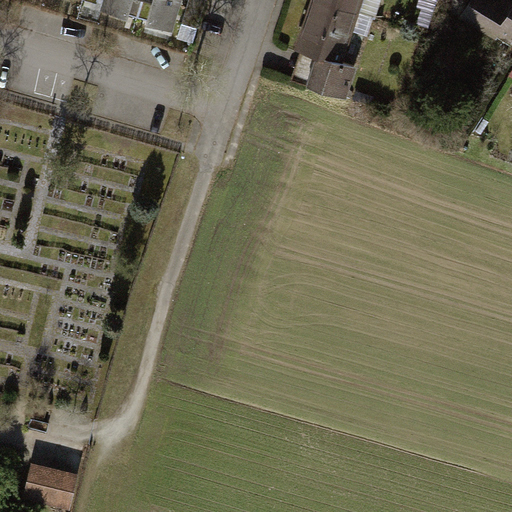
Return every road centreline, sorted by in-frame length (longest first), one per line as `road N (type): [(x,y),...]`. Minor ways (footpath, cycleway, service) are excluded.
road 1 (track): [(209,157),(125,408),(104,450),(89,454)]
road 2 (residential): [(0,46),(224,112)]
